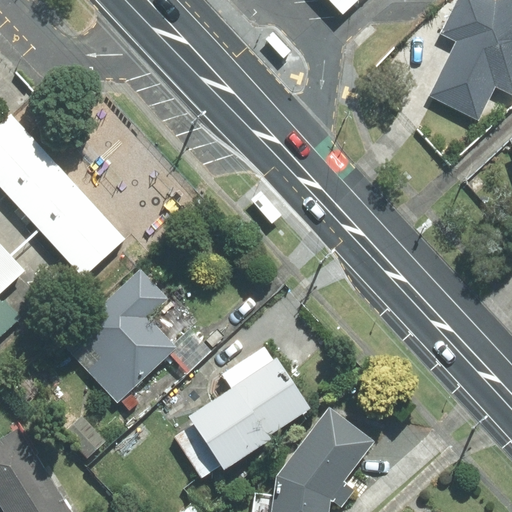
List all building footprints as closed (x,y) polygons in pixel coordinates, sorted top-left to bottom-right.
[(333,0),(348,15),(363,0),(333,0)] [(431,95),(478,119),(495,86),(511,94),(511,0),(497,0),(496,1),(493,0),(457,0),(441,33),(457,41),(431,95)] [(131,239),(17,115),(0,130),(0,182),(88,278),(131,239)] [(0,339),(23,319),(0,294),(0,292),(26,269),(0,241),(0,339)] [(62,341),(118,401),(169,353),(174,348),(172,345),(147,318),(169,298),(140,268),(62,341)] [(211,351),(190,328),(172,345),(174,348),(169,353),(188,372),(211,351)] [(220,464),(224,470),(271,439),(269,434),(310,408),(277,358),(273,360),(265,347),(224,374),(233,387),(189,416),(194,424),(220,464)] [(341,507),(354,490),(342,481),(372,442),(329,409),(277,476),(274,497),(255,494),(252,511),(329,511),(331,500),(341,507)] [(82,416),(65,433),(88,457),(105,441),(82,416)] [(220,464),(194,424),(175,436),(201,476),(220,464)] [(0,502),(48,473),(21,428),(0,440),(0,502)] [(72,511),(48,473),(0,502),(0,503),(5,511),(72,511)]
